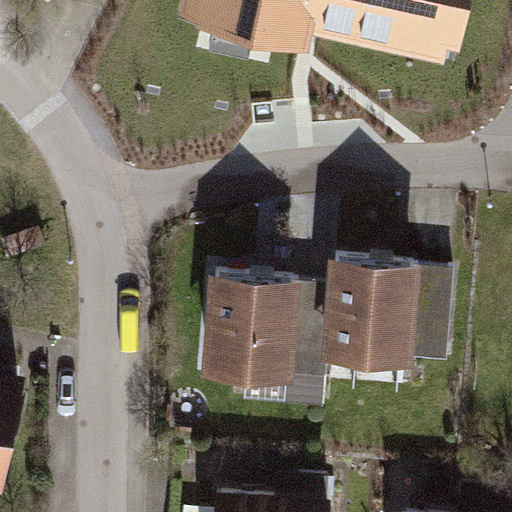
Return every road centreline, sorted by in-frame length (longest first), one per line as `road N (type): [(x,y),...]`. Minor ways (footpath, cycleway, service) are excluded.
road 1 (residential): [(96,204),(314,166),(511,156)]
road 2 (residential): [(109,511),(112,277),(96,204)]
